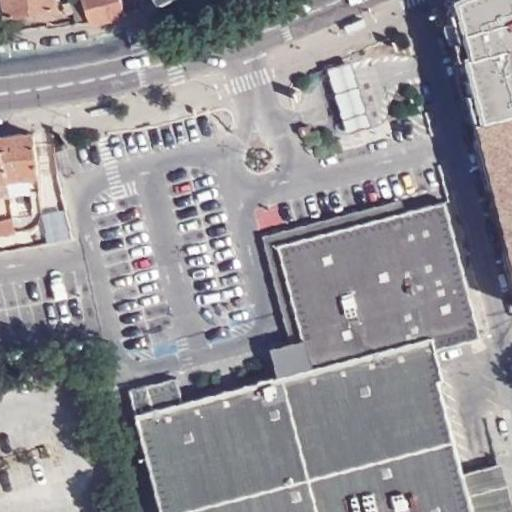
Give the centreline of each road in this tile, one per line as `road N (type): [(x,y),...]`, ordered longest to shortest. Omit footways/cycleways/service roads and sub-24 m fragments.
road 1 (residential): [(511,333),(419,0)]
road 2 (primary): [(0,84),(168,53),(315,0)]
